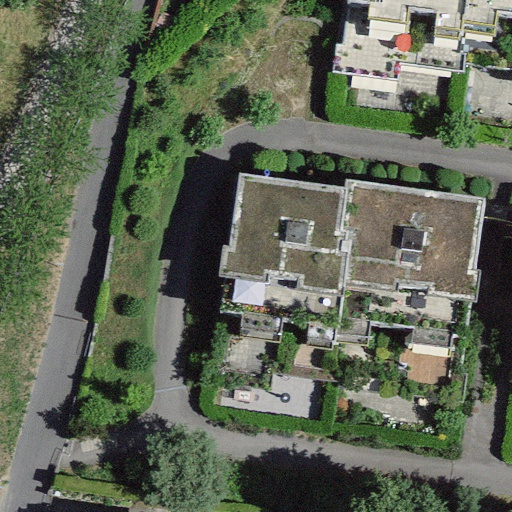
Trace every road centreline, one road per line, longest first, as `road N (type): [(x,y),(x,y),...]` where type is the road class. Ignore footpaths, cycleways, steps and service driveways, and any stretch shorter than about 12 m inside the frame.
road 1 (residential): [(19,511),(105,196),(136,32)]
road 2 (residential): [(0,226),(103,0)]
